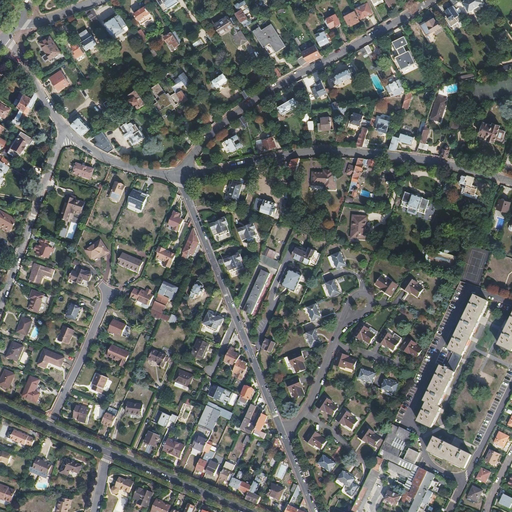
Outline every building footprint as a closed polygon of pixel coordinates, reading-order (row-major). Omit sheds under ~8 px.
[(156,0),(164,11),(179,2),(177,0),(156,0)] [(466,0),(462,3),(468,13),(484,3),(481,0),(466,0)] [(361,19),(373,13),(368,3),(356,9),(361,19)] [(455,18),(459,15),(453,6),(446,11),(448,15),(445,18),(451,27),(458,22),(455,18)] [(153,18),(146,7),(135,14),(142,25),(149,20),(149,21),(150,21),(153,20),(153,19),(153,18)] [(96,14),(92,9),(89,10),(86,11),(91,19),(95,17),(94,16),(96,14)] [(235,12),(236,14),(242,22),(243,24),(245,27),(252,23),(257,20),(256,17),(248,21),(247,19),(242,10),(237,13),(236,11),(235,12)] [(360,21),(355,12),(346,16),(348,21),(349,20),(352,25),(360,21)] [(123,28),(127,25),(120,14),(116,17),(116,16),(105,23),(108,28),(113,36),(113,35),(114,37),(124,31),(123,29),(124,28),(123,28)] [(340,23),(336,15),(327,20),(331,28),(336,25),(336,26),(337,26),(338,26),(339,25),(340,24),(340,23)] [(247,42),(242,33),(236,24),(238,23),(233,16),(229,19),(229,18),(216,26),(221,33),(233,26),(234,25),(236,27),(234,28),(233,34),(236,40),(236,43),(238,45),(240,46),(247,42)] [(426,36),(432,32),(441,27),(437,21),(436,22),(434,19),(433,20),(432,18),(420,26),(426,36)] [(276,53),(286,47),(272,25),(262,31),(260,27),(253,31),(265,48),(270,44),(276,53)] [(148,41),(140,28),(137,31),(141,38),(145,43),(148,41)] [(173,33),(176,38),(180,44),(182,42),(176,31),(173,33)] [(322,46),(332,40),(328,33),(327,31),(321,34),(320,32),(316,35),(322,46)] [(173,33),(172,32),(165,37),(168,43),(171,41),(176,47),(180,45),(176,38),(173,33)] [(212,35),(210,32),(206,34),(212,42),(215,40),(212,35)] [(50,36),(40,43),(47,53),(42,57),(46,62),(51,59),(61,53),(50,36)] [(305,44),(300,36),(297,38),(302,46),(305,44)] [(98,44),(94,37),(92,38),(86,42),(84,43),(89,50),(98,44)] [(402,70),(416,63),(410,51),(407,52),(404,46),(408,44),(404,37),(392,42),(396,50),(397,50),(400,55),(396,58),(402,70)] [(84,53),(77,42),(71,46),(74,50),(73,51),(77,58),(84,53)] [(243,44),(250,55),(254,53),(248,42),(243,44)] [(320,56),(322,55),(315,45),(312,47),(313,48),(303,53),(304,56),(309,62),(320,56)] [(372,53),(368,46),(365,47),(364,48),(368,54),(370,59),(373,57),(371,53),(372,53)] [(309,62),(304,56),(297,60),(301,66),(307,63),(309,62)] [(511,63),(502,66),(503,71),(511,68),(511,63)] [(360,76),(357,69),(352,72),(350,67),(336,75),(338,79),(334,81),(337,88),(342,85),(342,86),(347,84),(346,83),(351,81),(352,81),(356,79),(356,78),(360,76)] [(281,75),(277,68),(273,71),(277,78),(281,75)] [(177,84),(173,87),(175,90),(176,92),(181,100),(184,104),(188,101),(182,92),(182,91),(180,89),(181,86),(188,82),(190,85),(196,82),(188,70),(183,74),(184,75),(175,81),(177,84)] [(59,90),(69,83),(62,72),(51,79),(59,90)] [(325,89),(317,72),(314,73),(312,74),(317,83),(316,83),(317,86),(311,88),(316,98),(327,93),(325,89)] [(222,86),(230,80),(225,73),(213,82),(214,84),(213,84),(212,85),(212,86),(213,87),(214,87),(214,88),(215,87),(216,87),(217,89),(219,88),(220,88),(222,87),(222,86)] [(402,94),(399,88),(403,86),(404,85),(401,79),(397,81),(396,81),(388,85),(389,86),(386,87),(386,88),(391,96),(393,96),(402,94)] [(306,89),(302,80),(301,80),(297,83),(300,90),(302,89),(303,92),(307,91),(306,90),(306,89)] [(184,104),(181,100),(176,92),(171,96),(169,94),(167,95),(165,93),(159,85),(152,90),(158,99),(156,100),(159,104),(155,107),(159,114),(161,113),(164,118),(179,108),(181,110),(186,107),(184,104)] [(251,95),(247,88),(242,91),(246,98),(251,95)] [(146,104),(140,95),(137,91),(130,95),(133,100),(131,101),(134,106),(136,104),(139,109),(140,108),(146,104)] [(412,99),(413,91),(408,93),(403,108),(406,109),(410,99),(412,99)] [(33,102),(35,97),(33,93),(29,99),(22,111),(18,118),(24,123),(26,119),(24,117),(26,113),(27,112),(29,113),(33,108),(32,106),(31,105),(33,102)] [(22,111),(29,99),(22,95),(19,101),(16,99),(13,104),(16,106),(15,107),(20,109),(22,111)] [(432,119),(441,121),(447,100),(438,97),(432,119)] [(106,107),(113,103),(110,99),(103,103),(106,107)] [(298,105),(294,99),(278,108),(282,116),(293,110),(293,108),(298,105)] [(0,117),(3,119),(9,110),(0,104),(0,117)] [(345,114),(347,106),(339,108),(338,108),(345,114)] [(18,118),(22,111),(20,109),(13,121),(12,121),(10,124),(14,126),(17,120),(18,118)] [(362,122),(364,115),(354,112),(351,123),(360,126),(360,125),(364,126),(362,134),(360,134),(357,146),(363,147),(366,139),(369,129),(369,126),(371,122),(366,120),(365,123),(362,122)] [(247,122),(244,115),(244,116),(239,119),(243,126),(248,123),(247,122)] [(91,131),(80,117),(71,125),(74,128),(79,133),(82,135),(83,136),(87,132),(88,133),(91,131)] [(332,130),(330,117),(322,118),(322,123),(319,123),(320,131),(332,130)] [(145,137),(136,124),(134,125),(132,122),(129,124),(128,122),(121,126),(126,133),(125,134),(125,136),(125,137),(125,138),(126,139),(128,139),(129,138),(134,145),(145,137)] [(389,128),(390,125),(379,122),(377,130),(380,131),(379,133),(379,134),(380,135),(381,136),(382,136),(383,135),(383,133),(384,133),(387,134),(388,133),(389,133),(391,128),(389,128)] [(506,132),(499,130),(501,126),(494,124),(493,126),(485,123),(483,127),(482,127),(481,131),(482,132),(481,135),(489,138),(488,140),(495,142),(496,139),(503,141),(506,132)] [(425,144),(430,129),(425,128),(424,132),(423,134),(421,142),(425,144)] [(31,139),(19,132),(6,153),(15,158),(24,143),(27,145),(31,139)] [(111,143),(106,137),(105,137),(102,132),(101,133),(95,137),(99,142),(95,145),(97,146),(100,148),(108,152),(110,152),(115,149),(111,144),(111,143)] [(239,138),(236,133),(226,139),(227,141),(226,141),(228,144),(227,146),(229,149),(231,149),(232,152),(240,148),(236,140),(239,138)] [(399,143),(402,141),(412,145),(414,137),(401,133),(400,138),(394,136),(390,150),(391,150),(397,150),(399,143)] [(276,148),(274,138),(263,141),(262,140),(257,142),(259,153),(265,151),(265,150),(276,148)] [(427,151),(429,145),(425,144),(421,142),(419,148),(427,151)] [(448,158),(451,149),(449,148),(449,147),(448,146),(447,146),(446,148),(444,147),(441,157),(443,157),(448,158)] [(9,161),(0,156),(0,161),(1,163),(6,165),(9,161)] [(297,170),(301,159),(294,160),(293,160),(291,168),(297,170)] [(359,177),(363,165),(369,167),(369,165),(375,167),(377,164),(379,165),(381,161),(376,161),(362,159),(360,159),(357,166),(356,170),(355,175),(350,189),(354,190),(353,195),(356,196),(360,184),(357,183),(358,181),(360,181),(361,179),(359,177)] [(7,173),(10,167),(1,163),(0,161),(0,184),(3,179),(3,178),(2,177),(4,172),(7,173)] [(77,164),(74,173),(91,179),(94,169),(77,164)] [(356,170),(357,166),(351,164),(348,173),(355,175),(356,170)] [(338,189),(338,173),(335,173),(335,171),(326,171),(326,174),(315,174),(315,187),(328,186),(328,189),(338,189)] [(397,182),(399,175),(390,173),(388,180),(397,182)] [(475,194),(478,187),(472,185),(474,178),(471,177),(462,174),(459,184),(462,184),(462,187),(464,187),(464,188),(462,188),(460,195),(469,197),(476,200),(478,196),(475,194)] [(227,201),(237,204),(243,184),(241,184),(237,183),(234,181),(227,201)] [(116,183),(112,192),(121,196),(125,187),(124,186),(116,183)] [(133,191),(126,208),(127,209),(129,205),(142,211),(148,197),(133,191)] [(121,196),(112,192),(110,198),(119,202),(121,196)] [(425,215),(429,202),(423,200),(423,198),(413,195),(412,196),(406,193),(402,207),(409,209),(409,207),(419,210),(419,212),(425,215)] [(68,198),(61,219),(67,221),(70,212),(74,213),(75,211),(81,214),(85,204),(68,198)] [(277,209),(275,209),(276,204),(265,201),(257,199),(254,210),(261,212),(261,213),(272,216),(273,213),(276,214),(277,209)] [(508,212),(511,203),(500,200),(498,209),(508,212)] [(419,212),(419,210),(409,207),(409,209),(407,211),(409,213),(416,216),(418,215),(419,212)] [(170,209),(166,219),(178,224),(182,216),(175,213),(176,211),(170,209)] [(0,225),(9,230),(15,219),(0,211),(0,225)] [(360,240),(371,241),(372,233),(367,232),(367,229),(368,229),(369,218),(359,216),(359,218),(354,218),(351,237),(360,238),(360,240)] [(214,225),(213,224),(210,225),(214,236),(218,235),(219,237),(229,233),(226,226),(227,225),(225,218),(218,220),(219,221),(217,222),(218,224),(214,225)] [(241,230),(241,229),(238,231),(242,241),(246,240),(247,242),(257,238),(254,230),(255,230),(252,223),(246,225),(246,226),(245,228),(241,230)] [(187,258),(189,254),(197,235),(194,228),(182,256),(187,258)] [(197,235),(189,254),(190,255),(191,255),(192,254),(194,255),(200,242),(197,235)] [(53,241),(41,237),(39,242),(40,243),(39,246),(36,245),(34,250),(37,251),(36,254),(45,258),(45,256),(48,257),(52,249),(51,248),(53,241)] [(102,239),(86,250),(92,259),(104,251),(106,254),(109,251),(102,239)] [(164,264),(171,267),(171,266),(171,265),(174,260),(177,253),(171,250),(170,252),(165,250),(166,248),(166,247),(160,244),(157,250),(159,251),(157,256),(166,260),(164,264)] [(292,258),(304,264),(304,263),(305,262),(308,254),(297,249),(292,258)] [(305,262),(310,264),(311,262),(318,265),(322,256),(310,250),(308,254),(305,262)] [(331,255),(336,269),(343,266),(346,265),(340,251),(331,255)] [(455,267),(458,259),(430,251),(428,259),(431,260),(428,266),(451,273),(453,266),(455,267)] [(123,253),(119,263),(139,272),(143,262),(123,253)] [(227,261),(227,260),(224,261),(228,272),(232,270),(233,272),(243,269),(240,261),(241,261),(239,253),(232,256),(232,257),(231,257),(231,259),(227,261)] [(261,254),(258,261),(278,270),(281,263),(261,254)] [(35,266),(30,280),(40,284),(41,281),(49,284),(54,271),(41,266),(40,268),(35,266)] [(79,268),(74,280),(82,283),(84,278),(89,280),(92,273),(79,268)] [(283,286),(282,287),(295,292),(302,276),(290,270),(289,271),(286,269),(284,274),(287,275),(285,281),(281,280),(279,284),(283,286)] [(262,270),(244,310),(252,314),(256,304),(270,274),(262,270)] [(381,276),(376,284),(383,288),(381,290),(390,296),(397,285),(392,281),(391,283),(381,276)] [(409,277),(402,288),(407,292),(408,290),(418,297),(423,289),(416,284),(417,283),(409,277)] [(335,279),(325,283),(331,297),(340,293),(335,279)] [(196,283),(192,292),(196,294),(200,296),(202,291),(203,292),(204,291),(205,290),(205,288),(203,288),(204,287),(201,285),(202,283),(202,282),(199,280),(198,281),(196,283)] [(164,283),(162,286),(159,293),(174,300),(178,289),(164,283)] [(135,287),(130,297),(137,300),(138,299),(144,302),(143,304),(144,306),(147,307),(149,307),(154,294),(151,293),(152,290),(148,288),(147,291),(142,289),(142,290),(135,287)] [(32,299),(29,309),(38,312),(44,294),(33,290),(30,299),(32,299)] [(152,309),(162,314),(169,299),(159,294),(152,309)] [(459,330),(449,349),(463,355),(477,325),(488,302),(475,295),(467,312),(459,330)] [(72,303),(67,316),(77,320),(82,307),(72,303)] [(307,307),(313,320),(318,318),(322,316),(317,303),(307,307)] [(152,309),(150,315),(160,320),(161,318),(162,314),(152,309)] [(170,318),(169,322),(174,324),(177,317),(172,314),(170,318)] [(212,316),(212,315),(209,314),(204,324),(208,326),(207,328),(216,332),(220,325),(221,326),(224,319),(219,316),(218,317),(216,316),(215,317),(212,316)] [(21,323),(18,331),(28,335),(33,320),(24,317),(22,323),(21,323)] [(511,317),(507,327),(499,345),(511,351),(511,350),(511,317)] [(114,319),(109,330),(118,334),(118,333),(127,337),(129,331),(125,329),(127,325),(114,319)] [(361,323),(354,334),(360,338),(361,336),(370,343),(376,335),(369,330),(370,329),(361,323)] [(65,325),(59,338),(70,343),(75,329),(65,325)] [(478,337),(475,336),(473,341),(476,343),(483,328),(480,327),(478,330),(480,331),(478,337)] [(317,329),(307,333),(313,346),(322,343),(317,329)] [(385,329),(378,340),(383,344),(384,342),(394,349),(402,337),(394,332),(393,334),(385,329)] [(408,337),(401,348),(406,351),(407,350),(417,356),(422,348),(416,344),(417,342),(408,337)] [(198,339),(191,355),(203,361),(210,344),(198,339)] [(266,339),(262,348),(266,350),(266,352),(269,353),(270,352),(271,352),(275,343),(266,339)] [(11,351),(8,357),(18,361),(25,346),(14,342),(10,351),(11,351)] [(113,345),(109,355),(120,360),(118,363),(124,366),(130,353),(113,345)] [(236,366),(239,359),(241,355),(234,352),(235,349),(231,348),(225,361),(236,366)] [(46,349),(39,364),(47,367),(50,360),(62,366),(65,357),(46,349)] [(161,359),(163,354),(153,349),(148,360),(152,362),(153,361),(159,363),(158,365),(163,368),(166,362),(161,359)] [(305,357),(303,350),(289,356),(285,357),(289,367),(295,364),(298,372),(307,368),(304,361),(305,360),(304,357),(305,357)] [(338,351),(334,364),(344,367),(345,365),(354,368),(357,359),(345,355),(345,353),(338,351)] [(24,352),(20,362),(25,364),(29,354),(24,352)] [(170,357),(163,354),(161,359),(166,362),(168,363),(170,357)] [(236,366),(233,372),(238,374),(237,377),(242,380),(248,367),(245,366),(246,363),(244,362),(244,361),(239,359),(236,366)] [(427,402),(418,420),(432,427),(441,408),(438,407),(443,396),(455,372),(441,366),(435,379),(425,400),(427,402)] [(373,382),(375,376),(376,372),(361,367),(359,377),(373,382)] [(180,369),(175,380),(192,388),(197,376),(180,369)] [(3,378),(0,384),(9,388),(16,374),(6,370),(2,378),(3,378)] [(95,384),(93,389),(102,393),(109,378),(98,373),(93,383),(95,384)] [(31,376),(23,396),(37,402),(41,393),(35,391),(40,380),(31,376)] [(300,377),(288,382),(290,389),(292,388),(296,399),(305,395),(302,387),(304,387),(300,377)] [(384,380),(382,388),(395,392),(399,382),(385,378),(384,380)] [(214,384),(210,395),(221,400),(225,389),(214,384)] [(246,385),(242,395),(250,398),(254,389),(246,385)] [(325,394),(318,405),(324,409),(325,408),(334,414),(339,407),(332,402),(334,400),(325,394)] [(142,401),(127,404),(128,415),(144,412),(142,401)] [(255,429),(264,410),(260,408),(253,423),(251,422),(250,425),(249,424),(251,420),(250,419),(256,406),(252,404),(250,407),(247,415),(241,428),(245,430),(246,431),(252,434),(254,429),(255,429)] [(93,411),(84,408),(82,408),(82,407),(77,405),(74,417),(82,419),(81,422),(90,424),(93,411)] [(207,405),(199,424),(213,430),(220,416),(222,412),(217,409),(207,405)] [(247,415),(250,407),(246,405),(242,413),(247,415)] [(343,407),(336,418),(341,421),(343,420),(353,427),(358,419),(351,414),(352,413),(343,407)] [(253,434),(263,439),(266,434),(261,431),(268,417),(265,415),(266,412),(265,412),(266,409),(265,408),(264,410),(255,429),(253,434)] [(107,413),(103,423),(110,426),(112,421),(115,422),(120,411),(114,409),(111,415),(107,413)] [(222,412),(220,416),(230,420),(231,416),(227,414),(227,413),(222,411),(222,412)] [(402,439),(407,442),(412,433),(400,426),(399,428),(393,424),(392,425),(389,432),(396,436),(402,439)] [(382,447),(385,440),(381,436),(380,437),(373,432),(374,430),(366,425),(359,436),(364,439),(366,438),(375,445),(376,443),(382,447)] [(12,429),(10,434),(13,435),(11,439),(26,445),(26,444),(32,446),(35,439),(12,429)] [(313,429),(305,440),(311,444),(312,442),(322,448),(326,441),(320,436),(321,434),(313,429)] [(150,432),(145,442),(155,446),(160,436),(150,432)] [(384,457),(390,460),(397,449),(391,446),(396,436),(389,432),(385,440),(382,447),(378,454),(384,457)] [(499,432),(494,442),(503,446),(508,436),(499,432)] [(193,446),(199,449),(204,438),(198,435),(193,446)] [(252,437),(247,435),(243,445),(247,447),(252,437)] [(435,437),(428,451),(465,468),(471,455),(435,437)] [(169,438),(163,450),(180,457),(185,446),(176,442),(169,438)] [(204,451),(208,443),(209,440),(204,438),(199,449),(204,451)] [(397,449),(390,460),(387,467),(402,475),(408,478),(407,481),(414,485),(410,493),(405,491),(405,492),(404,494),(407,496),(414,499),(418,490),(427,471),(415,465),(403,459),(399,457),(402,450),(406,443),(407,442),(402,439),(397,449)] [(207,452),(209,453),(212,445),(208,443),(204,451),(207,452)] [(403,459),(415,465),(420,454),(408,448),(403,459)] [(491,450),(485,460),(494,465),(500,454),(491,450)] [(3,451),(0,451),(0,461),(3,461),(9,463),(13,454),(3,451)] [(210,463),(212,460),(214,455),(209,453),(207,452),(204,460),(208,462),(210,463)] [(318,462),(330,471),(334,466),(336,462),(323,454),(318,462)] [(362,488),(359,495),(353,507),(352,510),(356,511),(361,511),(368,498),(377,478),(375,477),(384,457),(378,454),(374,464),(372,468),(362,488)] [(46,478),(48,474),(52,465),(37,459),(31,472),(46,478)] [(67,459),(61,471),(69,475),(71,469),(80,473),(83,465),(67,459)] [(201,459),(196,469),(203,472),(208,462),(204,460),(201,459)] [(210,463),(206,472),(215,476),(219,466),(216,464),(217,462),(212,460),(210,463)] [(232,472),(225,468),(220,478),(228,481),(232,472)] [(482,468),(477,478),(486,483),(491,472),(482,468)] [(342,472),(337,478),(349,488),(346,492),(352,496),(354,493),(359,495),(362,488),(358,486),(353,482),(355,479),(343,470),(342,472)] [(418,490),(414,499),(408,511),(417,511),(421,506),(427,492),(435,475),(427,471),(418,490)] [(252,487),(249,494),(248,497),(247,499),(259,504),(262,497),(256,494),(263,478),(257,475),(257,476),(256,479),(253,486),(252,487)] [(111,489),(111,490),(112,493),(116,494),(118,493),(120,488),(130,492),(134,482),(129,480),(129,481),(120,477),(116,485),(115,485),(113,486),(111,489)] [(234,477),(230,485),(240,490),(244,481),(240,480),(240,478),(239,477),(238,479),(234,477)] [(244,481),(240,490),(249,494),(252,487),(253,486),(249,484),(250,482),(248,481),(247,483),(244,481)] [(414,485),(407,481),(402,491),(405,492),(405,491),(410,493),(414,485)] [(267,494),(272,496),(273,494),(281,498),(285,489),(272,483),(267,494)] [(0,486),(0,499),(5,501),(5,500),(12,503),(16,491),(9,489),(10,488),(1,484),(0,486)] [(473,486),(468,496),(477,501),(482,490),(473,486)] [(138,500),(137,503),(147,507),(153,493),(145,489),(144,491),(138,489),(134,498),(138,500)] [(390,491),(385,500),(396,505),(401,496),(390,491)] [(511,497),(504,494),(499,503),(509,508),(511,502),(511,497)] [(65,511),(66,511),(68,511),(68,509),(69,509),(71,500),(63,498),(62,501),(60,501),(57,511),(65,511)] [(151,511),(168,511),(171,506),(157,500),(151,511)] [(184,511),(188,504),(177,500),(173,509),(180,511),(184,511)] [(147,507),(137,503),(135,508),(145,511),(147,507)]
